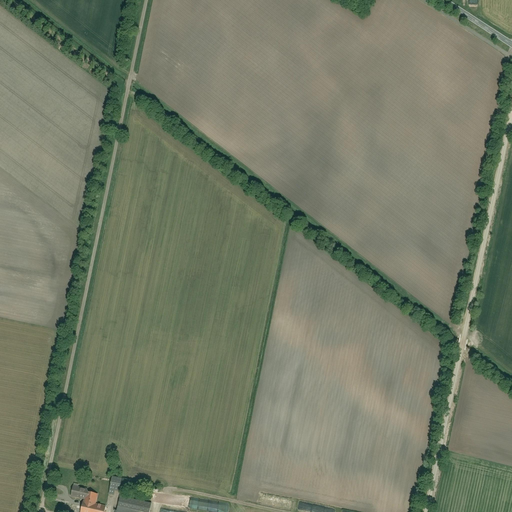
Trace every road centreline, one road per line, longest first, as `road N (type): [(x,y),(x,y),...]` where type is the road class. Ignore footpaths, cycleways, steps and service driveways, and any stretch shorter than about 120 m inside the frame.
road 1 (unclassified): [(41,511),(148,0)]
road 2 (unclassified): [(511,112),(426,511)]
